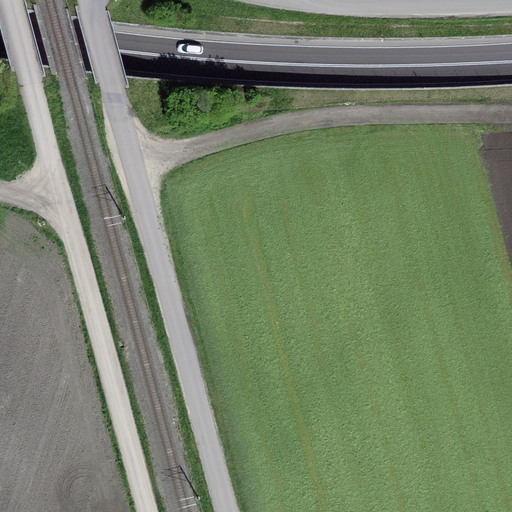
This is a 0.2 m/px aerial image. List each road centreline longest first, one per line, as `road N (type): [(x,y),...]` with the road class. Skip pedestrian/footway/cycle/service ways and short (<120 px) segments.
road 1 (unclassified): [(226,511),(92,0)]
road 2 (trunk): [(511,61),(230,61),(0,34)]
road 3 (track): [(133,165),(339,116),(511,115)]
road 4 (track): [(146,511),(58,192)]
road 5 (track): [(58,192),(9,0)]
